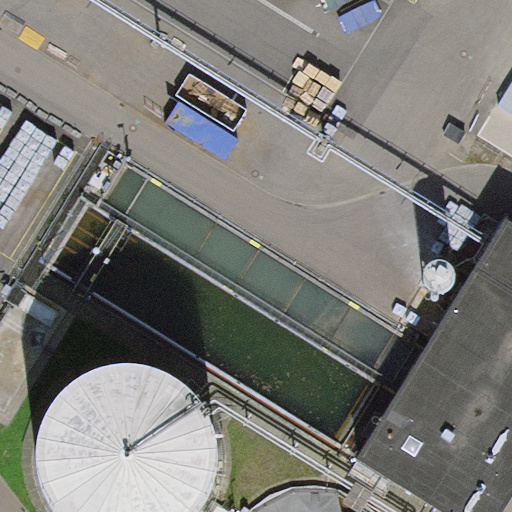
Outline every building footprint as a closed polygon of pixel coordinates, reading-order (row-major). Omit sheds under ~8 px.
[(369,0),(387,11),(393,0),(369,0)] [(511,70),(466,149),(511,175),(511,70)] [(511,239),(497,231),(349,468),(419,511),(500,511),(511,494),(511,239)] [(198,511),(199,511),(203,503),(206,494),(208,482),(209,473),(208,460),(206,447),(202,436),(199,428),(191,416),(187,411),(181,405),(175,400),(167,394),(160,390),(153,387),(142,383),(136,382),(127,381),(121,380),(111,380),(103,382),(91,385),(83,388),(74,392),(65,398),(60,402),(54,408),(48,415),(39,428),(36,436),(32,445),(30,454),(29,464),(29,474),(29,480),(32,493),(34,500),(38,509),(39,511),(198,511)] [(358,511),(352,507),(345,503),(337,500),(327,496),(320,495),(311,493),(306,493),(295,493),(287,494),(275,497),(267,500),(258,505),(250,511),(247,511),(358,511)]
